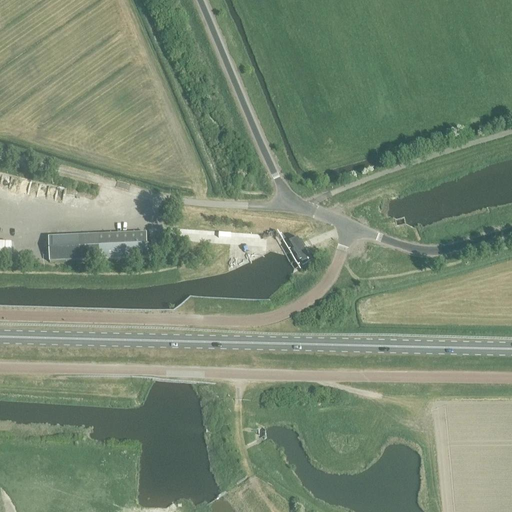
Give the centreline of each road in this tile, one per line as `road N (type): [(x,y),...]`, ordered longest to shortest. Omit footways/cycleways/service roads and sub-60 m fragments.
road 1 (primary): [(0,336),(511,350)]
road 2 (unclassified): [(0,369),(511,380)]
road 3 (unclassified): [(0,314),(255,323),(322,290),(352,229)]
road 4 (unclassified): [(352,229),(283,192),(199,0)]
road 5 (unclassified): [(352,229),(433,254),(511,233)]
